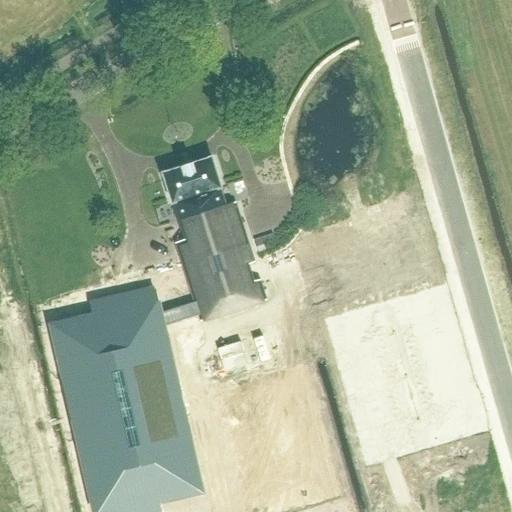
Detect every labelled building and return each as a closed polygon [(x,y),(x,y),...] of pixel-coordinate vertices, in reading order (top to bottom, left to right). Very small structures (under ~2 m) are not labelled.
[(199,315),(200,321),(266,300),(260,280),(253,281),(248,264),(254,262),(235,202),(225,205),(220,188),(221,188),(212,160),(212,159),(212,157),(163,173),(163,175),(164,175),(173,203),(185,239),(176,243),(194,302),(199,315)] [(364,223),(369,249),(383,246),(378,220),(364,223)] [(303,233),(307,245),(344,235),(340,223),(303,233)] [(94,316),(52,326),(96,511),(163,511),(159,492),(200,482),(163,325),(199,315),(194,302),(160,313),(154,289),(153,289),(158,310),(132,316),(127,296),(129,296),(128,295),(91,304),(94,316)] [(200,397),(271,377),(263,349),(280,345),(278,337),(255,344),(254,340),(189,358),(200,397)] [(250,388),(214,399),(223,433),(260,423),(250,388)] [(237,511),(338,511),(332,480),(235,502),(237,511)]
